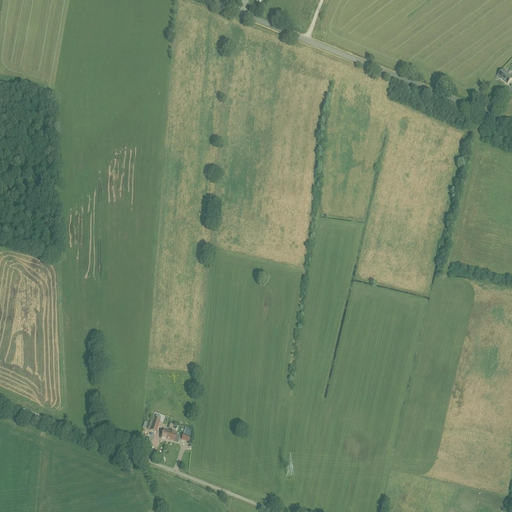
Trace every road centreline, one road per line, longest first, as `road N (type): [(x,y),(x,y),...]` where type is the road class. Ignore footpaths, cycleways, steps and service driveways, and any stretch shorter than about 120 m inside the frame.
road 1 (unclassified): [(511,123),(205,0)]
road 2 (unclassified): [(276,511),(0,402)]
